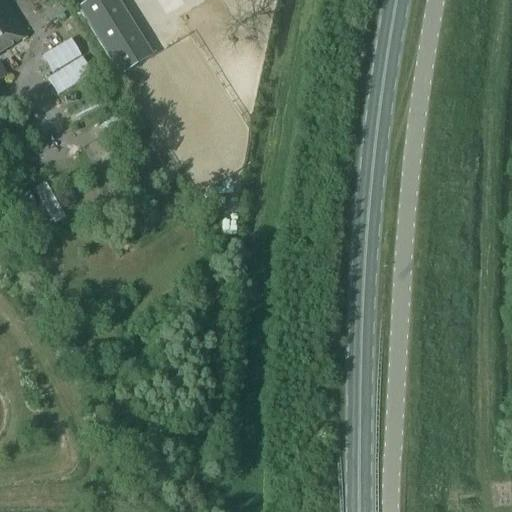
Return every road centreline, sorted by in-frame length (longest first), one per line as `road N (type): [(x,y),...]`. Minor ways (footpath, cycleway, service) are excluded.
road 1 (unclassified): [(390,511),(404,232),(435,0)]
road 2 (primary): [(357,511),(366,228),(396,0)]
